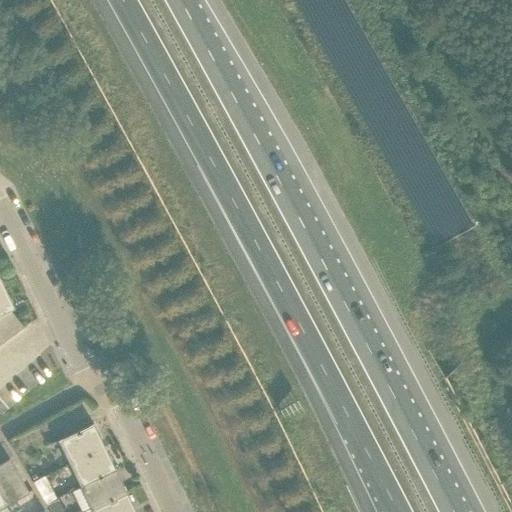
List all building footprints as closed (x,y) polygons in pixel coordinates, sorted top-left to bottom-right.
[(0,315),(11,311),(14,308),(3,285),(0,286),(0,315)] [(20,329),(11,311),(0,315),(0,321),(11,336),(20,329)] [(11,336),(0,321),(0,340),(1,343),(11,336)] [(105,447),(93,423),(58,441),(70,464),(105,447)] [(116,470),(105,447),(70,464),(81,487),(116,470)] [(9,458),(0,463),(0,493),(7,504),(29,492),(9,458)] [(91,508),(92,509),(127,492),(116,470),(81,487),(91,508)] [(136,511),(127,492),(92,509),(93,511),(136,511)]
